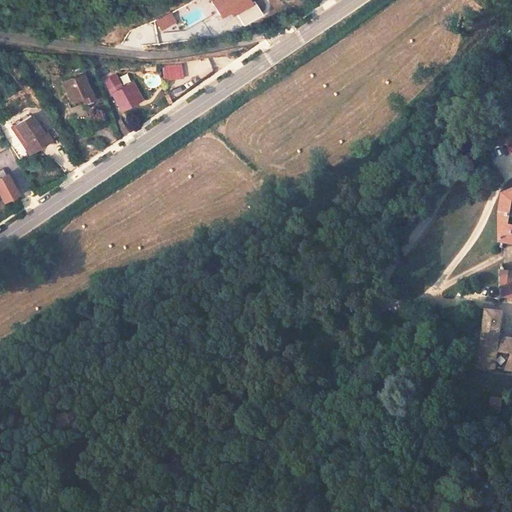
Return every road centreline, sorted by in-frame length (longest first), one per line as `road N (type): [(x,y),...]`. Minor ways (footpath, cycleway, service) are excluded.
road 1 (track): [(97,511),(323,400),(425,371),(434,384),(427,413),(311,511)]
road 2 (secondary): [(285,48),(0,234)]
road 3 (unclassified): [(285,48),(273,31),(158,56),(0,40)]
